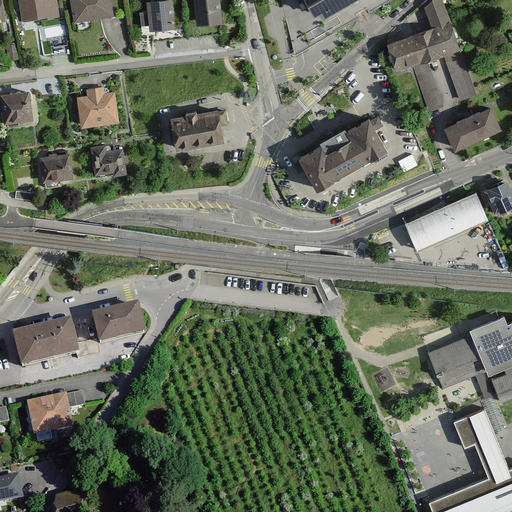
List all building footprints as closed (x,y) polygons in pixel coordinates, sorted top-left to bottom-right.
[(21,0),(24,24),(61,19),(57,0),(21,0)] [(68,0),(72,20),(111,13),(109,0),(68,0)] [(144,0),(147,29),(172,27),(169,0),(144,0)] [(192,0),(194,23),(219,22),(217,0),(192,0)] [(317,12),(320,17),(350,0),(302,0),(306,5),(311,15),(317,12)] [(456,46),(442,0),(429,0),(424,4),(429,25),(385,42),(391,67),(456,46)] [(460,99),(476,93),(460,50),(445,55),(460,99)] [(426,110),(442,104),(427,61),(411,67),(426,110)] [(122,86),(77,88),(79,123),(124,121),(122,86)] [(7,128),(36,124),(35,110),(33,96),(4,99),(7,128)] [(440,125),(451,147),(498,126),(487,103),(440,125)] [(174,149),(223,142),(221,129),(232,128),(229,112),(219,114),(218,109),(169,117),(171,133),(174,149)] [(318,191),(392,151),(374,117),(349,130),(354,139),(331,152),(326,143),(299,157),(318,191)] [(110,175),(125,173),(122,147),(109,149),(108,144),(91,146),(94,172),(109,170),(110,175)] [(41,181),(73,178),(70,151),(39,155),(41,181)] [(414,152),(401,158),(406,169),(419,163),(414,152)] [(493,209),(511,200),(511,194),(505,178),(483,187),(493,209)] [(417,250),(487,218),(474,190),(404,223),(417,250)] [(93,318),(100,346),(143,335),(136,308),(93,318)] [(511,319),(509,321),(504,313),(469,327),(472,331),(426,351),(442,388),(474,375),(484,399),(493,396),(485,374),(502,368),(504,372),(490,378),(500,401),(511,396),(511,319)] [(13,333),(21,369),(78,356),(69,320),(13,333)] [(67,396),(47,400),(55,434),(75,431),(67,396)] [(47,400),(29,405),(36,437),(55,434),(47,400)] [(494,511),(511,505),(511,465),(506,468),(495,441),(482,408),(453,420),(463,444),(472,440),(475,448),(486,477),(427,500),(431,511),(494,511)] [(17,477),(0,480),(0,501),(21,497),(17,477)] [(86,511),(81,492),(56,499),(53,511),(86,511)]
